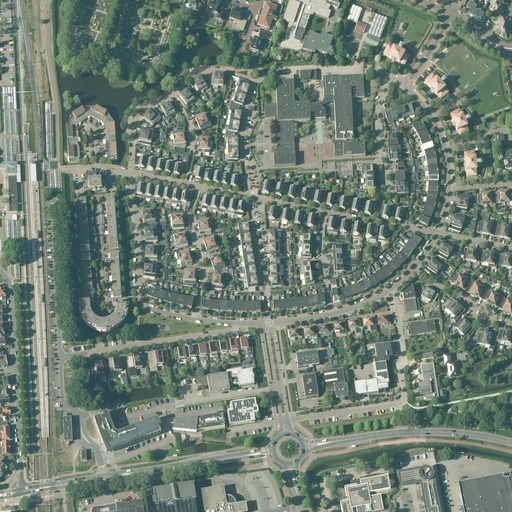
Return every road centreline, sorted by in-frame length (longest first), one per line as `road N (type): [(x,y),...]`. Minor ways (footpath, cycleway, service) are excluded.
road 1 (residential): [(288,420),(405,404),(391,287)]
road 2 (secondary): [(23,491),(224,458)]
road 3 (residential): [(234,323),(234,330),(59,358)]
road 4 (residential): [(376,222),(385,188),(378,111),(387,75),(400,84)]
road 5 (secondary): [(351,439),(429,432),(511,443)]
road 6 (residential): [(194,319),(203,273),(191,222),(197,187)]
road 7 (residential): [(268,323),(248,197)]
road 8 (residential): [(138,298),(130,173)]
